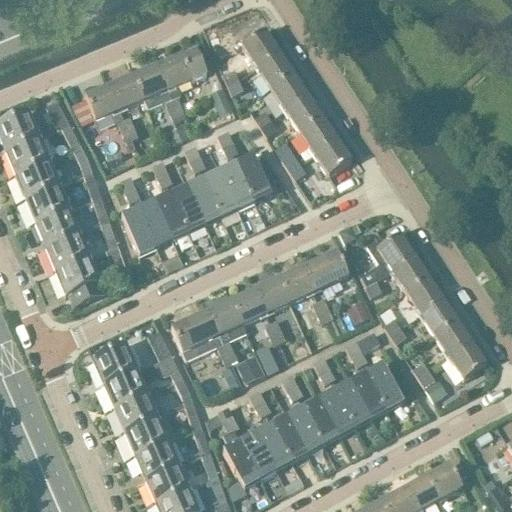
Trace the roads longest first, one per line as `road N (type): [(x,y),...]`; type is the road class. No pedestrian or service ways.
road 1 (residential): [(40,351),(241,267),(399,188)]
road 2 (residential): [(0,100),(149,41),(182,14),(219,0)]
road 3 (residential): [(306,511),(511,400)]
road 4 (residential): [(276,0),(399,188)]
road 5 (residential): [(511,372),(399,188)]
road 6 (residential): [(111,511),(40,351)]
road 7 (tertiary): [(63,511),(0,363)]
